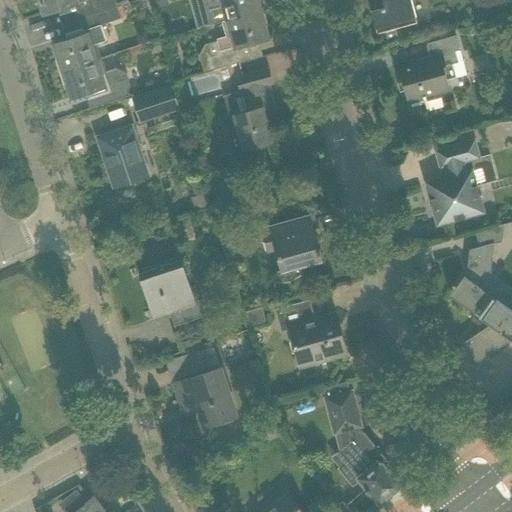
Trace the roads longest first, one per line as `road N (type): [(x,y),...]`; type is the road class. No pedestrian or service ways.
road 1 (residential): [(459,505),(310,0)]
road 2 (residential): [(133,417),(63,208)]
road 3 (residential): [(63,208),(0,23)]
road 4 (residential): [(0,493),(133,417)]
